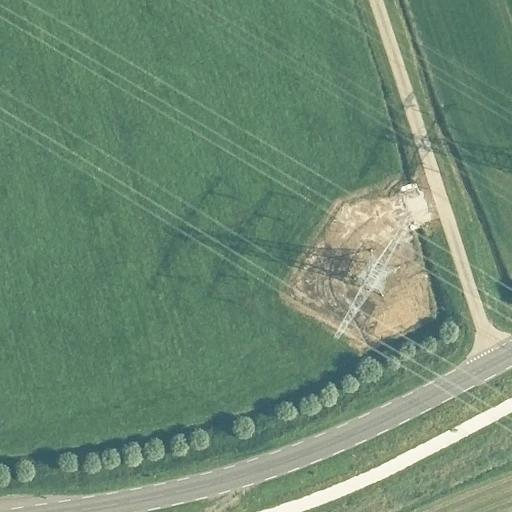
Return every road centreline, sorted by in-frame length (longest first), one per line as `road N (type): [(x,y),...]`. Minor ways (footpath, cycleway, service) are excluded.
road 1 (secondary): [(62,511),(238,475),(490,361)]
road 2 (unclassified): [(490,361),(373,0)]
